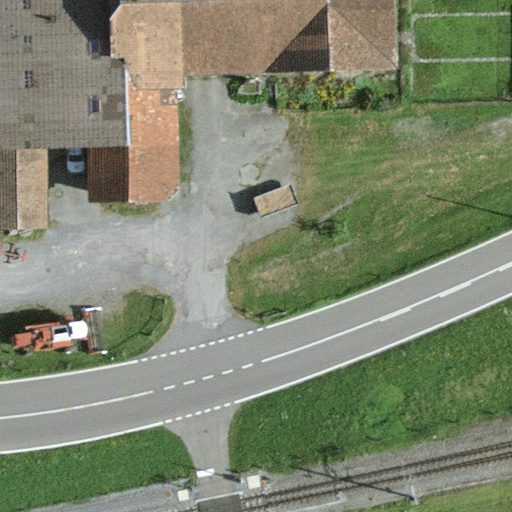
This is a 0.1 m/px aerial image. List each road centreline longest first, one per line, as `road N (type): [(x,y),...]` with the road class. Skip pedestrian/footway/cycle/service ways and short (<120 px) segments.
road 1 (primary): [(0,417),(131,396),(250,364),(511,261)]
road 2 (unknown): [(188,382),(189,290),(171,268),(116,258),(0,271)]
road 3 (track): [(188,382),(228,511)]
